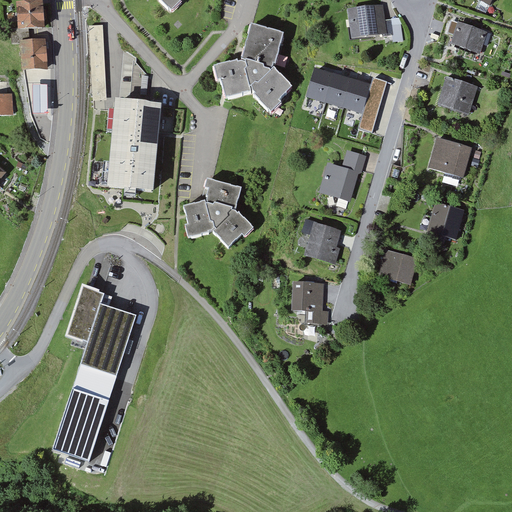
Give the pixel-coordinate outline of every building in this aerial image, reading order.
[(128,0),(129,1),(132,0),(157,0),(169,13),(183,0),(128,0)] [(43,5),(20,6),(21,29),(44,28),(43,5)] [(384,11),(350,14),(352,40),(386,37),(385,23),(384,11)] [(385,23),(386,37),(394,36),(393,22),(385,23)] [(108,98),(104,24),(90,24),(94,99),(108,98)] [(487,34),(457,25),(451,45),(481,54),(487,34)] [(218,70),(228,103),(252,97),(270,115),(295,90),(275,71),(284,36),(253,28),(244,63),(218,70)] [(47,42),(22,43),(24,73),(49,72),(47,42)] [(362,116),(371,86),(315,70),(306,100),(362,116)] [(123,71),(123,92),(132,92),(132,71),(123,71)] [(387,84),(373,80),(371,86),(362,116),(358,131),(372,135),(379,111),(387,84)] [(456,83),(448,80),(440,105),(468,114),(476,89),(456,83)] [(13,97),(0,97),(0,118),(14,118),(13,97)] [(115,103),(107,191),(116,192),(153,195),(159,135),(161,107),(115,103)] [(241,113),(230,110),(211,182),(223,185),(241,113)] [(470,152),(440,143),(432,169),(463,178),(470,152)] [(367,160),(350,154),(345,168),(363,173),(367,160)] [(330,168),(323,194),(351,202),(359,176),(330,168)] [(184,210),(193,242),(214,235),(229,251),(254,230),(238,213),(244,192),(223,186),(213,184),(208,203),(184,210)] [(463,213),(439,207),(431,235),(456,241),(463,213)] [(341,233),(314,225),(305,257),(335,266),(340,250),(336,249),(339,240),(341,233)] [(417,261),(387,253),(381,277),(411,285),(417,261)] [(54,449),(88,461),(137,315),(102,303),(105,293),(103,293),(83,286),(66,337),(89,345),(54,449)] [(324,286),(295,286),(295,312),(323,312),(323,295),(324,286)]
